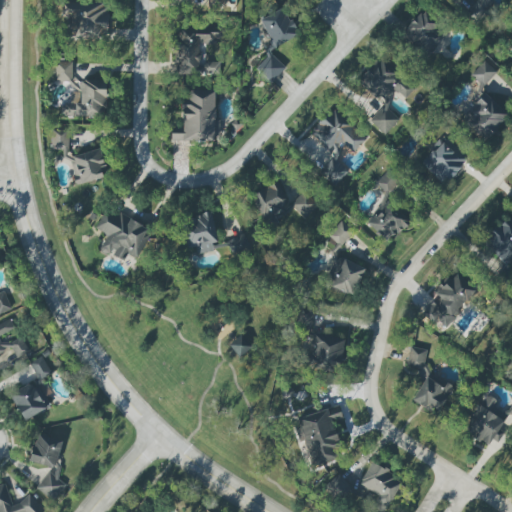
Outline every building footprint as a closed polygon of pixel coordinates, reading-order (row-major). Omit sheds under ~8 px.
[(494,5),(488,0),(476,0),(464,14),(477,25),(494,5)] [(108,36),(107,3),(62,4),(62,18),(66,18),(66,38),(108,36)] [(258,21),(274,48),(298,34),(282,7),(258,21)] [(439,25),(424,23),(425,16),(408,14),(404,46),(436,51),(439,25)] [(176,75),(219,76),(219,62),(203,61),(203,44),(222,44),(222,28),(177,27),(176,75)] [(255,68),(271,82),(285,67),(269,53),(255,68)] [(369,120),(382,133),(384,134),(399,120),(387,108),(390,91),(399,93),(404,99),(414,89),(401,76),(381,72),(383,63),(367,59),(361,83),(380,103),(378,111),(369,120)] [(483,86),(496,72),(483,60),(470,74),(483,86)] [(72,62),(55,62),(54,81),(71,81),(72,62)] [(105,80),(80,80),(80,104),(60,104),(60,117),(105,117),(105,80)] [(170,141),(219,140),(219,118),(214,118),(214,91),(187,91),(187,101),(181,101),(182,133),(170,134),(170,141)] [(461,120),(487,141),(509,114),(483,93),(461,120)] [(365,139),(332,108),(309,133),(328,150),(337,139),(352,153),(365,139)] [(50,149),(67,150),(68,130),(51,130),(50,149)] [(419,166),(446,185),(466,156),(454,147),(452,151),(437,140),(419,166)] [(68,157),(76,185),(107,176),(99,148),(68,157)] [(318,172),(334,186),(347,172),(332,157),(318,172)] [(385,193),(397,183),(387,172),(375,182),(385,193)] [(250,195),(265,226),(292,212),(290,207),(289,207),(276,181),(250,195)] [(317,205),(302,192),(289,205),(304,219),(317,205)] [(388,243),(408,220),(385,199),(365,222),(388,243)] [(150,230),(106,208),(95,229),(106,234),(98,250),(120,261),(124,253),(136,259),(150,230)] [(216,243),(211,213),(183,217),(188,248),(195,247),(196,254),(212,251),(211,243),(216,243)] [(483,243),(508,265),(511,260),(511,223),(505,218),(483,243)] [(339,246),(352,232),(341,221),(327,235),(339,246)] [(364,267),(335,257),(326,286),(355,295),(364,267)] [(435,294),(438,297),(424,313),(442,328),(474,291),(453,273),(435,294)] [(0,313),(11,309),(3,291),(0,292),(0,313)] [(296,324),(309,326),(312,310),(299,308),(296,324)] [(0,353),(11,348),(15,358),(28,352),(21,336),(2,345),(0,340),(0,335),(15,328),(10,319),(0,324),(0,353)] [(309,345),(306,346),(308,369),(345,365),(342,333),(308,337),(309,345)] [(228,345),(239,357),(251,345),(240,334),(228,345)] [(427,349),(408,347),(405,371),(424,374),(427,349)] [(23,421),(48,407),(42,397),(50,393),(42,378),(51,373),(41,356),(28,363),(37,379),(9,394),(23,421)] [(436,414),(452,389),(428,373),(411,399),(436,414)] [(511,399),(506,414),(492,408),(496,399),(482,393),(465,436),(488,445),(490,439),(499,443),(505,427),(511,430),(511,429),(511,399)] [(299,417),(311,466),(334,460),(332,449),(339,447),(332,421),(342,419),(339,407),(299,417)] [(62,440),(48,437),(45,435),(38,433),(36,439),(31,448),(28,462),(49,467),(35,490),(54,501),(64,483),(57,479),(61,464),(56,462),(62,440)] [(356,486),(387,506),(402,482),(372,462),(356,486)] [(352,490),(339,474),(323,487),(335,503),(352,490)] [(0,485),(0,511),(39,511),(34,496),(11,503),(4,484),(0,485)]
